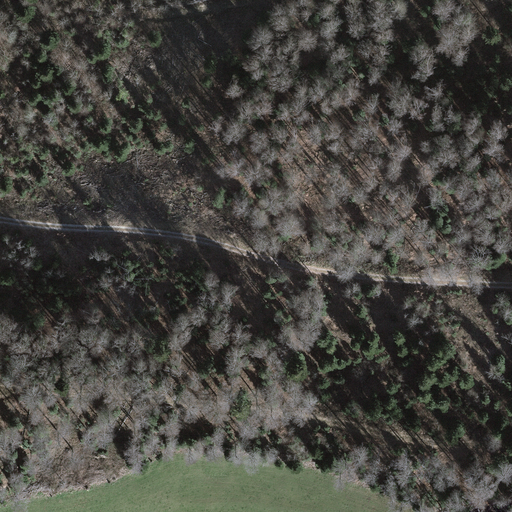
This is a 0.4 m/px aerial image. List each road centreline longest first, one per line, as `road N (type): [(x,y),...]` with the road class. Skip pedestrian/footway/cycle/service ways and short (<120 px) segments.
road 1 (track): [(0,215),(172,227),(272,257),(401,276),(511,279)]
road 2 (track): [(0,402),(304,423),(511,462)]
road 3 (track): [(0,35),(242,0)]
